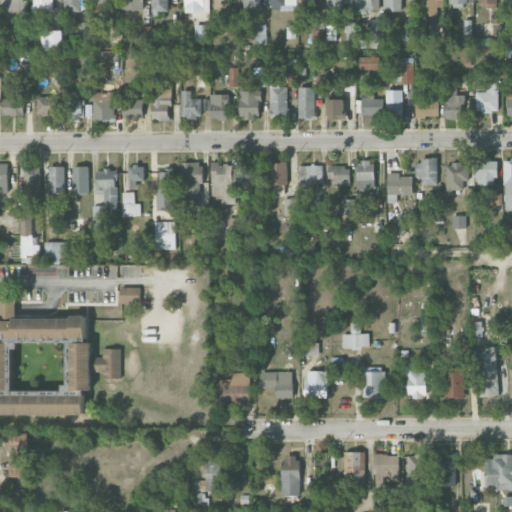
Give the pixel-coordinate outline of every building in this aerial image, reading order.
[(32,0),(33,12),(53,11),(53,0),(32,0)] [(63,0),(64,12),(80,11),(79,0),(63,0)] [(141,0),(122,0),(123,10),(142,9),(141,0)] [(168,11),(167,0),(152,0),(153,11),(168,11)] [(209,0),(184,0),(185,12),(209,11),(209,0)] [(231,0),(214,0),(214,8),(232,8),(231,0)] [(260,11),(259,0),(243,0),(243,11),(260,11)] [(297,9),(297,0),(268,0),(268,8),(297,9)] [(298,0),(298,8),(313,8),(313,0),(298,0)] [(327,0),(328,16),(345,15),(344,3),(354,3),(353,0),(327,0)] [(356,0),(356,12),(379,11),(379,0),(356,0)] [(402,11),(401,0),(385,0),(385,11),(402,11)] [(437,0),(419,0),(420,14),(437,13),(437,0)] [(369,47),(384,48),(384,20),(370,20),(369,47)] [(320,38),(320,36),(325,36),(324,21),(313,21),(313,38),(320,38)] [(354,22),(346,21),(346,47),(354,47),(354,22)] [(78,49),(89,49),(89,22),(78,22),(78,49)] [(266,23),(255,24),(255,47),(267,47),(266,23)] [(208,42),(209,25),(195,24),(195,42),(208,42)] [(413,28),(398,28),(398,41),(413,41),(413,28)] [(62,51),(62,30),(42,30),(42,50),(62,51)] [(476,47),(493,46),(493,38),(476,38),(476,47)] [(379,57),(360,57),(360,70),(380,70),(379,57)] [(414,82),(413,57),(401,57),(401,63),(394,63),(394,82),(414,82)] [(21,64),(20,76),(33,77),(33,64),(21,64)] [(287,86),(297,86),(297,65),(288,65),(287,86)] [(229,85),(239,85),(239,67),(228,67),(229,85)] [(268,67),(256,67),(257,86),(268,86),(268,67)] [(499,83),(486,82),(487,73),(478,73),(477,90),(476,90),(476,111),(498,112),(499,83)] [(270,119),(288,119),(289,87),(280,86),(280,77),(271,77),(270,119)] [(460,95),(460,77),(444,77),(446,119),(464,118),(463,95),(460,95)] [(170,86),(153,86),(154,120),(171,119),(170,86)] [(299,118),(315,118),(315,87),(299,87),(299,118)] [(181,90),(182,117),(202,117),(202,98),(192,98),(192,90),(181,90)] [(261,118),(260,90),(239,90),(240,118),(261,118)] [(116,91),(94,92),(95,119),(117,119),(116,91)] [(210,94),(211,119),(228,119),(228,94),(210,94)] [(37,97),(37,114),(59,114),(59,96),(37,97)] [(384,96),(362,96),(362,117),(383,118),(384,96)] [(24,115),(25,99),(3,98),(3,115),(24,115)] [(143,119),(144,99),(124,98),(123,112),(129,112),(128,119),(143,119)] [(346,119),(345,99),(327,99),(328,119),(346,119)] [(416,116),(439,116),(439,100),(416,100),(416,116)] [(65,101),(65,118),(92,119),(92,101),(65,101)] [(388,119),(404,118),(403,101),(388,102),(388,119)] [(504,209),(511,208),(511,158),(503,159),(504,209)] [(438,159),(415,159),(416,176),(421,176),(422,185),(438,184),(438,159)] [(476,185),(497,185),(498,159),(476,159),(476,185)] [(358,190),(375,189),(375,161),(357,161),(358,190)] [(8,163),(0,162),(0,192),(9,192),(8,163)] [(182,162),(182,192),(202,192),(202,162),(182,162)] [(287,162),(269,162),(269,190),(287,190),(287,162)] [(234,163),(211,164),(212,198),(221,197),(221,204),(235,204),(234,163)] [(446,163),(446,193),(464,194),(464,181),(468,181),(468,163),(446,163)] [(73,166),(73,192),(89,192),(88,165),(73,166)] [(129,187),(137,187),(136,180),(144,180),(144,165),(128,165),(129,187)] [(239,189),(258,189),(258,165),(239,165),(239,189)] [(299,165),(300,184),(323,183),(322,165),(299,165)] [(329,167),(330,185),(351,184),(350,165),(329,167)] [(40,167),(24,166),(23,200),(40,200),(40,167)] [(64,166),(48,166),(49,193),(64,193),(64,166)] [(93,234),(106,234),(106,211),(118,211),(117,169),(97,170),(97,196),(104,196),(105,205),(93,205),(93,234)] [(158,171),(158,209),(177,209),(176,171),(158,171)] [(411,194),(410,173),(387,174),(388,202),(398,202),(398,194),(411,194)] [(140,203),(135,203),(134,192),(122,192),(123,216),(141,216),(140,203)] [(297,198),(284,199),(284,215),(297,215),(297,198)] [(356,214),(355,198),(343,199),(343,215),(356,214)] [(39,262),(39,235),(32,235),(33,206),(21,206),(20,261),(39,262)] [(195,221),(208,221),(208,206),(195,206),(195,221)] [(466,215),(452,215),(452,228),(466,228),(466,215)] [(70,236),(83,235),(82,219),(69,219),(70,236)] [(155,222),(155,249),(176,249),(175,221),(155,222)] [(67,241),(45,242),(45,257),(67,256),(67,241)] [(140,286),(121,287),(122,303),(141,303),(140,286)] [(16,298),(1,297),(0,319),(15,319),(16,298)] [(0,414),(84,413),(84,390),(91,390),(91,372),(103,372),(103,378),(122,378),(121,348),(103,348),(103,357),(91,357),(91,343),(86,343),(86,317),(0,317),(0,414)] [(433,335),(432,317),(420,318),(421,336),(433,335)] [(343,348),(370,347),(369,333),(361,333),(361,323),(351,323),(351,334),(342,334),(343,348)] [(498,396),(496,347),(476,348),(478,396),(498,396)] [(420,362),(407,363),(408,399),(427,398),(427,369),(420,370),(420,362)] [(383,398),(383,367),(364,367),(364,398),(383,398)] [(464,369),(445,369),(446,398),(465,398),(464,369)] [(305,399),(328,399),(328,370),(305,371),(305,399)] [(293,371),(260,372),(261,388),(276,387),(276,398),(294,398),(293,371)] [(251,403),(250,373),(231,373),(232,379),(218,379),(219,404),(251,403)] [(9,433),(10,486),(30,486),(29,433),(9,433)] [(366,451),(344,452),(345,483),(366,482),(366,451)] [(486,490),(511,489),(511,453),(493,454),(494,458),(485,458),(486,490)] [(399,454),(374,454),(375,481),(400,481),(399,454)] [(426,489),(425,454),(407,455),(408,490),(426,489)] [(299,496),(300,455),(283,455),(282,495),(299,496)] [(456,455),(437,455),(437,486),(456,486),(456,455)] [(192,480),(193,505),(208,505),(207,492),(221,492),(220,459),(205,460),(206,480),(192,480)]
